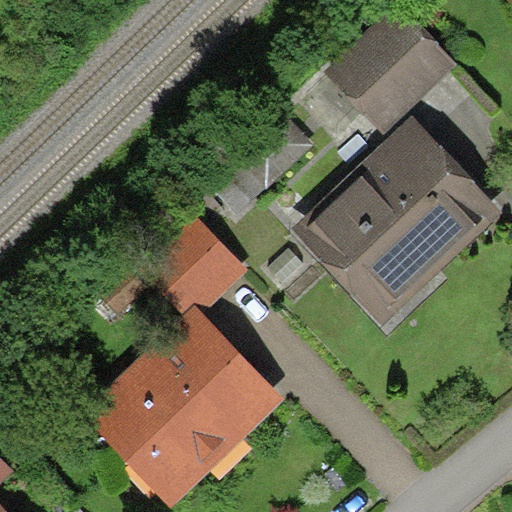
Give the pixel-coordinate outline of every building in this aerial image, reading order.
[(448,49),(396,0),(387,0),(329,60),(372,101),(408,65),(421,77),(448,49)] [(260,193),(315,157),(294,125),(239,161),(260,193)] [(484,198),(414,125),(370,168),(361,159),(303,215),(382,297),(484,198)] [(236,250),(189,205),(145,252),(191,296),(236,250)] [(230,333),(202,305),(159,348),(150,339),(95,393),(110,408),(110,434),(157,435),(179,458),(224,414),(232,422),(263,391),(227,355),(230,333)] [(54,511),(91,511),(74,493),(54,511)] [(0,511),(10,511),(0,501),(0,511)]
